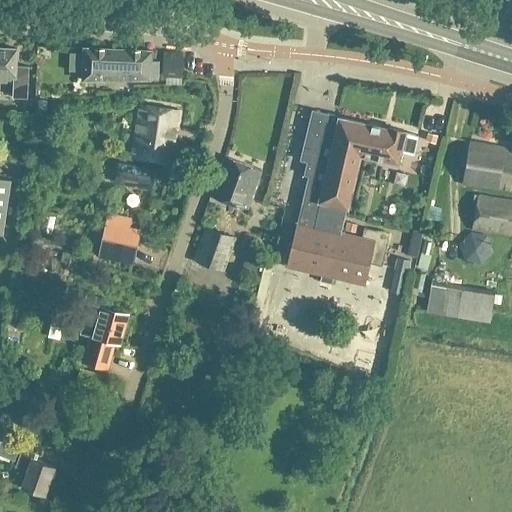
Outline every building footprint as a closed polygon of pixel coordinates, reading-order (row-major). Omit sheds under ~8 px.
[(0,79),(12,80),(11,97),(26,98),(28,66),(15,65),(16,49),(0,47),(0,79)] [(151,50),(83,47),(81,80),(150,79),(151,50)] [(181,77),(182,55),(162,55),(161,76),(181,77)] [(131,156),(138,158),(137,165),(116,161),(113,183),(154,190),(158,168),(156,168),(157,161),(170,163),(179,110),(139,104),(131,156)] [(296,222),(287,260),(286,266),(321,274),(319,281),(331,284),(332,277),(364,284),(369,263),(375,240),(361,237),(340,232),(346,208),(347,208),(360,155),(359,154),(367,123),(311,110),(306,134),(300,159),(307,161),(304,174),(308,175),(303,197),(297,223),(296,222)] [(387,128),(367,123),(359,154),(360,155),(398,163),(401,152),(413,155),(418,135),(405,132),(405,131),(388,127),(387,128)] [(511,189),(511,150),(470,142),(463,183),(511,189)] [(224,156),(209,196),(246,209),(260,169),(224,156)] [(0,234),(1,235),(9,179),(0,177),(0,234)] [(474,200),(470,231),(511,236),(511,198),(477,194),(473,194),(472,199),(474,200)] [(135,243),(138,229),(106,223),(103,236),(135,243)] [(434,257),(442,230),(425,225),(418,252),(434,257)] [(363,227),(361,237),(375,240),(369,263),(381,266),(389,233),(363,227)] [(223,269),(234,239),(205,229),(194,259),(223,269)] [(31,247),(41,250),(44,241),(34,238),(31,247)] [(59,261),(71,264),(75,251),(64,247),(59,261)] [(273,259),(265,257),(248,329),(256,331),(273,259)] [(396,257),(393,268),(393,269),(407,272),(409,261),(396,257)] [(489,322),(494,290),(431,280),(426,312),(489,322)] [(128,314),(101,306),(87,303),(79,332),(90,335),(82,361),(107,368),(114,342),(119,344),(128,314)] [(0,460),(7,464),(9,459),(14,461),(19,447),(0,440),(0,460)] [(33,453),(21,449),(15,465),(26,470),(21,486),(44,494),(54,467),(31,459),(33,453)]
